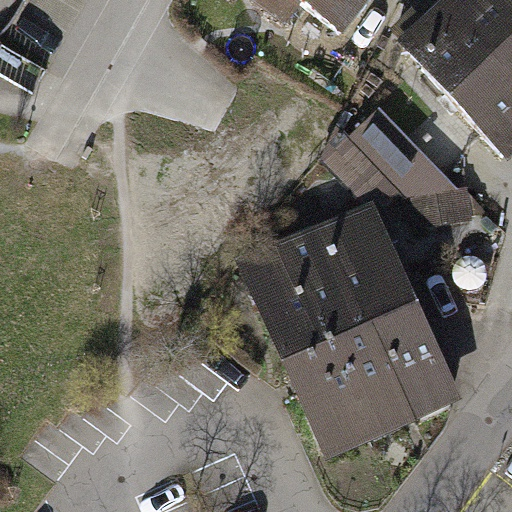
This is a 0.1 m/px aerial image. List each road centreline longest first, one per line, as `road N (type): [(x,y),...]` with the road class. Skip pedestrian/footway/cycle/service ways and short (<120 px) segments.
road 1 (residential): [(126,0),(32,163)]
road 2 (residential): [(419,511),(511,390)]
